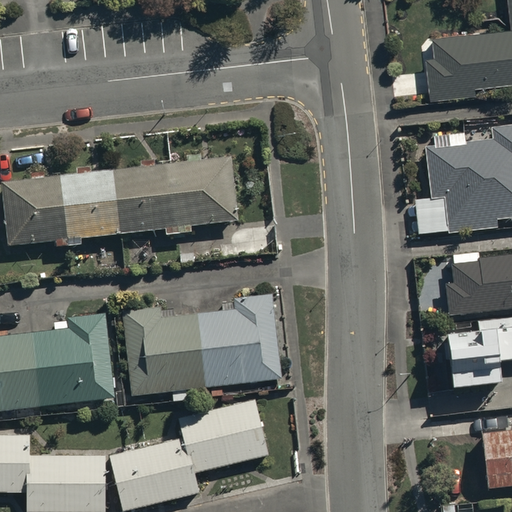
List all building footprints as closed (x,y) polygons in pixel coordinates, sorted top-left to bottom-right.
[(511,0),(509,0),(511,22),(511,29),(434,38),(436,58),(427,59),(432,101),(477,96),(476,88),(511,84),(511,0)] [(498,229),(497,222),(511,219),(511,126),(492,129),(493,141),(426,148),(431,200),(415,202),(419,235),(448,232),(449,234),(498,229)] [(2,183),(10,248),(239,222),(232,158),(2,183)] [(511,255),(479,259),(479,263),(452,266),(454,285),(446,286),(450,317),(511,310),(511,255)] [(124,323),(133,398),(283,380),(274,306),(124,323)] [(511,319),(479,323),(480,334),(448,338),(454,392),(502,387),(499,364),(511,362),(511,319)] [(0,337),(0,413),(116,399),(107,325),(0,337)] [(179,420),(183,439),(110,457),(123,511),(128,511),(200,495),(195,475),(269,457),(255,402),(179,420)] [(511,432),(483,435),(489,491),(511,488),(511,432)] [(106,511),(106,457),(31,457),(31,437),(0,436),(0,494),(28,494),(28,511),(106,511)]
